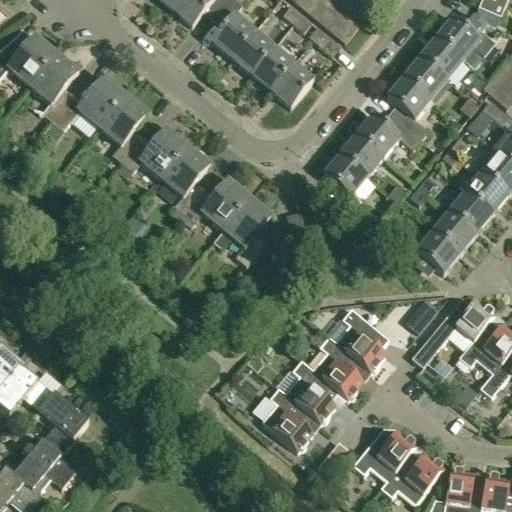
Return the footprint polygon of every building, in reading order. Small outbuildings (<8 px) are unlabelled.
[(172,17),(185,0),(153,0),(153,1),(172,17)] [(210,0),(185,0),(172,17),(193,33),(216,5),(210,0)] [(235,0),(232,4),(241,11),(250,0),(235,0)] [(303,15),(315,0),(300,0),(295,8),(303,15)] [(311,22),(327,3),(323,0),(315,0),(303,15),(311,22)] [(509,0),(495,0),(494,5),(484,1),(475,24),(496,33),(505,11),(509,0)] [(320,28),(335,10),(327,3),(311,22),(320,28)] [(328,35),(343,17),(335,10),(320,28),(328,35)] [(293,30),(301,20),(291,12),(283,22),(293,30)] [(336,42),(351,23),(343,17),(328,35),(336,42)] [(301,20),(293,30),(304,39),(312,29),(301,20)] [(231,65),(254,37),(234,21),(211,49),(231,65)] [(351,23),(336,42),(344,49),(360,30),(351,23)] [(477,38),(474,42),(452,24),(436,44),(464,67),(473,56),(483,65),(494,51),(477,38)] [(341,53),(316,33),(309,43),(333,63),(341,53)] [(251,82),(274,54),(254,37),(231,65),(251,82)] [(29,93),(57,60),(35,42),(27,52),(16,43),(0,57),(0,86),(8,76),(29,93)] [(448,87),(464,67),(436,44),(419,64),(448,87)] [(271,98),(294,70),(274,54),(251,82),(271,98)] [(53,128),(74,102),(65,95),(79,78),(57,60),(29,93),(50,111),(43,120),(53,128)] [(432,106),(448,87),(419,64),(403,83),(432,106)] [(511,89),(511,74),(504,68),(497,77),(511,89)] [(294,70),(271,98),(290,114),(313,86),(294,70)] [(509,102),(511,98),(511,89),(497,77),(490,85),(509,102)] [(415,126),(432,106),(403,83),(387,103),(404,118),(397,127),(421,147),(428,137),(415,126)] [(99,135),(126,102),(104,84),(83,110),(74,102),(53,128),(63,137),(78,118),(99,135)] [(511,107),(511,103),(509,102),(490,85),(483,95),(507,114),(511,107)] [(122,170),(144,145),(135,137),(148,120),(126,102),(99,135),(120,152),(112,162),(122,170)] [(461,114),(470,122),(477,113),(468,105),(461,114)] [(507,136),(511,129),(511,124),(490,107),(482,116),(507,136)] [(421,147),(397,127),(389,136),(372,121),(355,141),(384,164),(400,145),(413,156),(421,147)] [(161,187),(189,154),(166,136),(153,152),(144,145),(122,170),(133,179),(141,169),(161,187)] [(511,140),(497,159),(511,171),(511,140)] [(367,184),(384,164),(355,141),(339,161),(367,184)] [(451,154),(460,162),(468,152),(459,144),(451,154)] [(185,222),(206,196),(197,188),(210,172),(189,154),(161,187),(182,203),(174,213),(185,222)] [(452,172),(460,162),(451,154),(443,164),(452,172)] [(509,201),(511,197),(511,171),(497,159),(492,156),(477,175),(481,178),(509,201)] [(351,204),(367,184),(339,161),(323,181),(351,204)] [(492,221),(509,201),(481,178),(471,191),(466,187),(460,194),(465,198),(492,221)] [(418,194),(427,202),(436,192),(426,185),(418,194)] [(223,238),(250,205),(228,187),(215,203),(206,196),(185,222),(195,230),(203,221),(223,238)] [(388,202),(397,210),(405,200),(396,193),(388,202)] [(419,212),(427,202),(418,194),(410,204),(419,212)] [(477,241),(492,221),(465,198),(449,218),(477,241)] [(227,247),(233,246),(244,255),(236,264),(247,273),(268,248),(258,240),(272,223),(250,205),(223,238),(213,250),(220,256),(227,247)] [(376,240),(384,230),(360,211),(353,221),(376,240)] [(460,260),(477,241),(449,218),(433,237),(460,260)] [(116,242),(127,251),(135,242),(143,232),(131,223),(123,233),(116,242)] [(384,230),(376,240),(401,260),(409,250),(384,230)] [(382,249),(365,236),(353,251),(370,265),(382,249)] [(444,281),(460,260),(433,237),(424,249),(416,242),(409,250),(401,260),(413,269),(420,261),(444,281)] [(249,285),(242,280),(234,291),(239,295),(249,285)] [(487,313),(485,314),(476,307),(471,312),(461,304),(425,348),(436,357),(456,334),(472,347),(477,342),(490,327),(490,328),(495,322),(492,320),(492,317),(487,313)] [(414,323),(424,331),(437,315),(427,307),(414,323)] [(380,356),(388,345),(351,315),(342,326),(349,332),(335,348),(335,349),(365,374),(364,374),(370,379),(372,376),(375,376),(379,371),(378,369),(385,360),(380,356)] [(499,335),(490,328),(490,327),(477,342),(472,347),(458,364),(469,373),(475,366),(492,380),(496,374),(497,375),(511,356),(511,336),(504,330),(499,335)] [(278,340),(272,344),(283,352),(287,347),(278,340)] [(335,349),(335,348),(328,342),(319,354),(326,359),(312,376),(337,398),(347,406),(349,403),(352,404),(356,399),(355,396),(362,388),(357,383),(364,374),(365,374),(335,349)] [(2,348),(0,349),(0,394),(20,370),(24,366),(2,348)] [(511,356),(497,375),(496,374),(492,380),(480,395),(491,404),(511,379),(511,380),(511,356)] [(256,359),(248,369),(258,377),(263,371),(262,364),(256,359)] [(312,376),(301,366),(292,377),(299,383),(285,400),(315,425),(314,426),(320,430),(322,427),(325,428),(329,423),(328,420),(335,411),(330,407),(337,398),(312,376)] [(417,380),(434,393),(443,383),(426,369),(417,380)] [(39,419),(55,399),(20,370),(0,394),(0,413),(9,422),(23,405),(39,419)] [(285,400),(278,394),(269,405),(276,411),(261,428),(297,458),(299,455),(302,455),(306,451),(305,448),(312,439),(307,435),(314,426),(315,425),(285,400)] [(60,462),(89,427),(55,399),(39,419),(54,431),(41,447),(60,462)] [(457,402),(452,408),(462,416),(467,410),(457,402)] [(409,444),(406,445),(398,437),(393,443),(383,434),(352,472),(363,481),(369,474),(386,488),(411,458),(412,458),(416,453),(413,451),(414,448),(409,444)] [(77,475),(60,462),(41,447),(14,480),(13,481),(40,503),(41,494),(50,483),(62,493),(77,475)] [(358,461),(352,456),(344,466),(351,471),(358,461)] [(421,466),(412,458),(411,458),(386,488),(380,495),(391,504),(397,497),(414,511),(444,476),(441,473),(441,471),(437,467),(434,467),(425,460),(421,466)] [(13,481),(14,480),(5,474),(0,480),(0,511),(3,511),(8,506),(15,511),(32,511),(40,503),(13,481)] [(474,480),(462,478),(461,476),(455,475),(453,477),(450,476),(444,510),(432,508),(430,511),(480,511),(485,489),(484,489),(473,487),(474,480)] [(509,486),(498,484),(497,481),(491,480),(489,483),(485,482),(484,489),(485,489),(480,511),(511,511),(511,493),(508,495),(509,486)]
